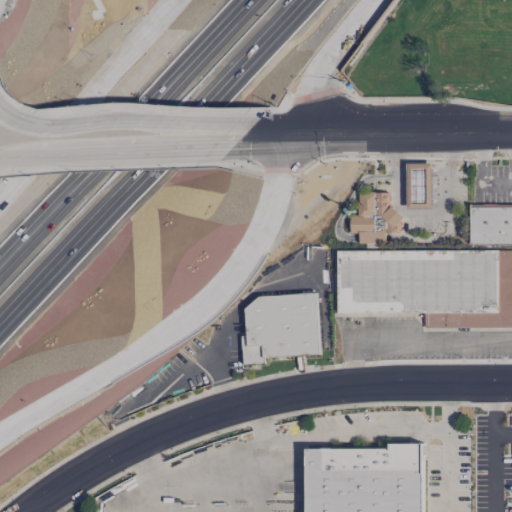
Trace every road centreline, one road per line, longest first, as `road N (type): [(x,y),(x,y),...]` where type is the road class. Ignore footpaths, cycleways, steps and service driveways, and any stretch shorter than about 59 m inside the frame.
road 1 (residential): [(511,384),(328,388),(229,409),(113,455),(28,511)]
road 2 (motorway): [(0,318),(298,0)]
road 3 (motorway): [(253,0),(0,266)]
road 4 (motorway): [(163,0),(0,194)]
road 5 (motorway): [(174,330),(241,261),(292,131)]
road 6 (primary): [(511,119),(292,131)]
road 7 (primary): [(292,131),(511,141)]
road 8 (motorway): [(0,430),(174,330)]
road 9 (primary): [(86,139),(249,132)]
